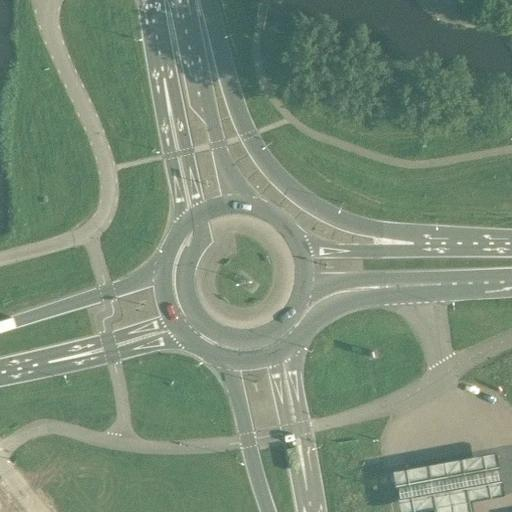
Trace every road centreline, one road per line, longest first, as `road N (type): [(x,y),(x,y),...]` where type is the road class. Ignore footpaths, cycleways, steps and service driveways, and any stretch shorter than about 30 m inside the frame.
road 1 (primary): [(430,249),(322,214),(280,184),(234,115),(201,0)]
road 2 (unclassified): [(0,255),(88,232),(100,224),(108,199),(108,176),(40,0)]
road 3 (primary): [(243,204),(216,146),(185,0)]
road 4 (primary): [(161,271),(0,327)]
road 5 (unclassified): [(0,452),(117,488),(149,511)]
road 6 (secondary): [(223,360),(270,511)]
road 7 (primary): [(164,92),(161,120),(181,227)]
road 8 (primary): [(430,249),(297,247)]
road 9 (primary): [(54,360),(111,356),(184,336)]
road 10 (secondary): [(301,474),(306,441),(289,346)]
road 11 (primary): [(382,288),(511,280)]
road 12 (primary): [(164,92),(177,116),(198,213)]
road 13 (primary): [(54,360),(174,321)]
road 14 (secondary): [(301,474),(272,356)]
